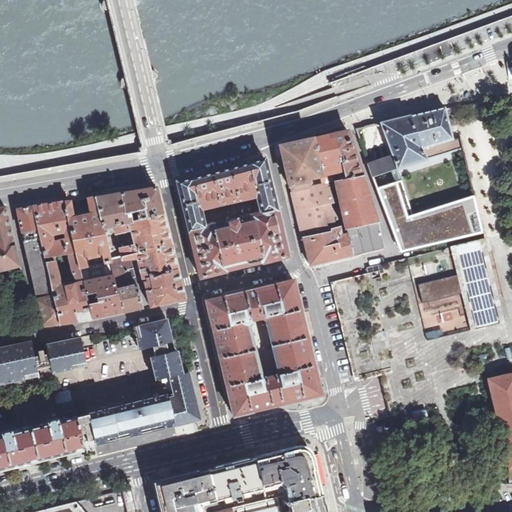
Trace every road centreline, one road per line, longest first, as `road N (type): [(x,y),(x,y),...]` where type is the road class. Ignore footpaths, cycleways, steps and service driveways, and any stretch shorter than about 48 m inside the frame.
road 1 (tertiary): [(511,8),(254,110),(55,156),(0,160)]
road 2 (residential): [(7,192),(39,334),(191,307)]
road 3 (secondary): [(268,135),(511,46)]
road 4 (tertiary): [(119,0),(160,165)]
road 5 (unclassified): [(332,413),(336,387),(310,276),(298,266)]
road 6 (secondary): [(7,192),(160,165)]
road 7 (residential): [(133,459),(0,492)]
road 8 (unclassified): [(298,266),(268,135)]
road 9 (residential): [(191,307),(225,436)]
road 10 (residential): [(160,165),(189,292)]
